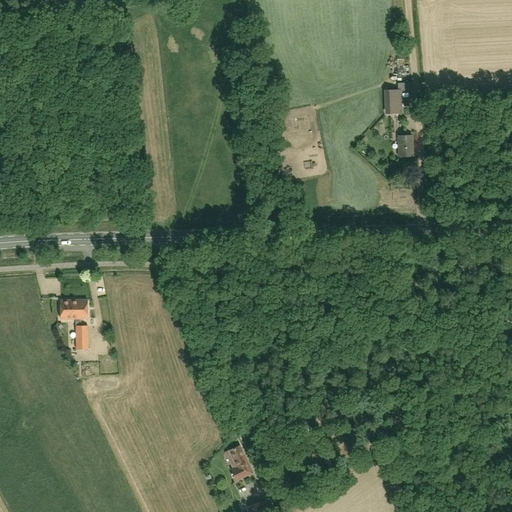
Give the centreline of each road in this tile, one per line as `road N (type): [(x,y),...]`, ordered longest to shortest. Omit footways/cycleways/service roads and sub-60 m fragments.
road 1 (secondary): [(0,244),(511,228)]
road 2 (unknown): [(168,237),(168,266),(237,430)]
